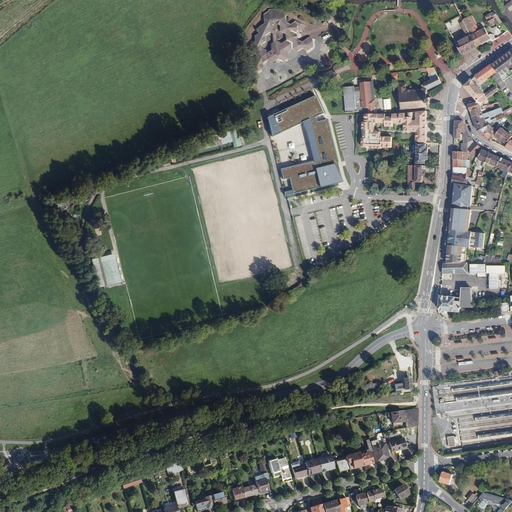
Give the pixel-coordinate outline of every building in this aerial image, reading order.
[(511,12),(509,8),(507,9),(505,11),(503,12),(511,23),(511,22),(511,12)] [(277,9),(265,10),(260,16),(261,24),(256,27),(255,32),(258,33),(252,37),(253,43),(239,51),(244,68),(254,73),(260,69),(260,62),(264,60),(270,62),(275,59),(280,61),(286,58),(285,52),(290,49),(295,51),(300,49),(305,51),(311,47),(310,38),(307,37),(300,42),(294,39),(294,34),(303,27),(297,19),(288,24),(283,22),(282,12),(277,9)] [(502,23),(496,14),(493,12),(485,16),(490,25),(495,22),(498,26),(502,23)] [(495,38),(493,35),(491,34),(489,35),(485,28),(480,31),(472,16),(462,20),(463,21),(477,47),(490,40),(491,41),(492,41),(495,39),(495,38)] [(477,47),(463,21),(459,23),(467,38),(456,43),(462,56),(477,47)] [(503,34),(507,39),(511,35),(508,30),(503,34)] [(504,81),(510,76),(511,78),(511,49),(491,63),(497,70),(504,81)] [(481,82),(497,70),(491,63),(475,75),(481,82)] [(441,83),(437,75),(434,68),(427,69),(421,69),(421,72),(427,71),(431,80),(424,83),(426,87),(426,89),(426,90),(441,83)] [(263,83),(267,92),(278,87),(274,78),(263,83)] [(484,94),(471,80),(464,87),(476,101),(484,95),(484,94)] [(375,107),(375,100),(372,100),(370,82),(360,83),(360,88),(354,88),(354,87),(343,88),(346,113),(357,112),(363,112),(363,108),(375,107)] [(396,85),(397,91),(399,111),(426,108),(426,105),(431,105),(432,98),(426,98),(424,88),(406,90),(405,85),(396,85)] [(487,98),(499,90),(496,86),(484,94),(484,95),(487,98)] [(326,119),(310,88),(272,104),(268,116),(271,133),(285,195),(341,182),(326,119)] [(482,103),(487,98),(484,95),(476,101),(475,103),(468,105),(470,111),(478,109),(481,108),(484,107),(490,105),(490,104),(483,105),(482,103)] [(473,118),(501,108),(498,103),(490,105),(484,107),(485,110),(482,110),(481,108),(478,109),(470,111),(473,118)] [(511,113),(511,107),(511,108),(503,112),(503,113),(505,115),(505,117),(511,113)] [(486,120),(485,118),(492,116),(493,117),(503,113),(503,112),(501,108),(473,118),(477,131),(478,131),(490,125),(505,117),(505,115),(503,116),(502,115),(492,120),(491,118),(486,120)] [(427,119),(427,109),(413,111),(412,119),(427,119)] [(427,142),(427,119),(412,119),(413,111),(409,111),(409,115),(405,115),(405,112),(397,112),(392,112),(392,116),(385,115),(385,112),(366,113),(366,119),(365,119),(365,122),(363,122),(363,129),(365,129),(365,133),(364,133),(364,138),(363,138),(363,146),(367,146),(367,145),(372,145),(372,147),(382,148),(382,144),(386,144),(386,146),(392,147),(392,136),(381,136),(380,132),(376,132),(376,129),(374,129),(374,122),(384,122),(384,125),(392,125),(392,122),(400,122),(400,121),(405,121),(405,130),(416,130),(416,141),(427,142)] [(463,121),(454,121),(454,138),(460,138),(460,133),(464,133),(462,143),(460,144),(460,151),(468,151),(468,148),(474,142),(472,140),(464,122),(463,121)] [(492,136),(497,130),(490,125),(478,131),(484,137),(488,139),(491,135),(492,136)] [(511,135),(511,133),(501,126),(495,134),(507,142),(511,135)] [(232,142),(233,147),(241,146),(239,137),(237,138),(235,130),(213,134),(216,145),(232,142)] [(483,147),(475,141),(468,148),(475,155),(483,147)] [(428,154),(428,149),(426,149),(426,145),(417,145),(414,145),(414,154),(417,154),(428,154)] [(490,151),(482,148),(477,158),(485,161),(490,151)] [(511,161),(490,151),(485,161),(507,171),(511,161)] [(468,152),(454,152),(453,167),(469,168),(469,160),(467,160),(467,157),(468,152)] [(428,160),(428,154),(417,154),(416,164),(425,164),(425,160),(428,160)] [(424,176),(424,173),(423,173),(423,171),(425,172),(425,173),(431,173),(431,168),(431,166),(417,165),(408,165),(408,186),(408,189),(417,189),(417,183),(422,183),(423,176),(424,176)] [(453,167),(453,183),(456,183),(470,185),(472,179),(467,178),(467,174),(469,175),(469,168),(453,167)] [(471,183),(471,186),(473,186),(478,187),(478,186),(479,185),(483,173),(479,171),(476,184),(471,183)] [(470,185),(456,183),(454,204),(456,204),(455,209),(469,210),(469,206),(471,206),(473,186),(471,186),(470,185)] [(471,210),(469,210),(455,209),(453,209),(447,264),(466,263),(468,248),(470,248),(470,247),(484,249),(486,234),(469,232),(471,210)] [(122,285),(116,258),(108,259),(115,287),(122,285)] [(115,287),(108,259),(92,263),(99,291),(115,287)] [(447,264),(444,264),(442,274),(467,274),(467,263),(466,263),(447,264)] [(478,274),(478,276),(486,277),(486,264),(470,264),(470,274),(478,274)] [(472,308),(471,286),(463,286),(460,298),(440,296),(439,309),(440,311),(443,311),(459,312),(460,308),(472,308)] [(509,301),(501,302),(503,312),(510,311),(509,301)] [(403,380),(403,385),(402,385),(395,386),(395,392),(403,391),(404,391),(411,390),(410,379),(403,380)] [(379,391),(378,383),(359,387),(361,394),(379,391)] [(418,427),(418,415),(418,411),(417,409),(402,411),(402,412),(404,422),(406,429),(418,427)] [(404,422),(402,412),(391,413),(392,424),(404,422)] [(458,444),(457,437),(454,437),(454,436),(448,437),(449,447),(455,446),(455,444),(458,444)] [(406,448),(403,439),(388,443),(391,454),(399,451),(398,450),(406,448)] [(390,459),(385,443),(383,444),(377,445),(372,447),(374,453),(376,463),(390,459)] [(359,455),(356,444),(351,445),(354,455),(345,457),(346,460),(349,469),(349,471),(363,467),(359,455)] [(372,464),(369,454),(374,453),(372,447),(367,448),(368,450),(365,451),(366,454),(359,455),(363,467),(372,464)] [(334,467),(331,457),(318,461),(321,472),(322,473),(326,472),(326,470),(334,467)] [(318,461),(318,459),(304,463),(305,465),(308,475),(308,476),(321,472),(318,461)] [(349,469),(346,460),(336,463),(339,471),(345,469),(349,469)] [(289,474),(286,462),(280,464),(280,463),(278,464),(277,461),(268,463),(273,478),(280,476),(279,472),(282,471),(283,474),(284,474),(285,475),(289,474)] [(168,475),(182,471),(180,465),(166,469),(168,475)] [(306,476),(303,465),(291,468),(295,479),(306,476)] [(290,478),(289,474),(285,475),(284,474),(283,474),(282,471),(279,472),(280,476),(282,481),(290,478)] [(450,485),(453,475),(443,472),(440,482),(450,485)] [(121,481),(123,489),(142,483),(139,476),(121,481)] [(268,492),(265,481),(261,481),(260,478),(254,479),(255,485),(258,494),(268,492)] [(258,494),(255,485),(242,489),(245,498),(258,495),(258,494)] [(408,495),(403,485),(394,490),(399,500),(408,495)] [(245,498),(242,487),(231,490),(234,501),(245,498)] [(188,507),(186,489),(183,490),(186,504),(180,506),(180,509),(182,508),(188,507)] [(386,499),(384,494),(382,495),(380,489),(377,490),(377,491),(372,493),(371,491),(366,493),(369,503),(374,501),(374,500),(383,498),(383,500),(386,499)] [(182,511),(182,508),(180,509),(180,506),(186,504),(183,490),(173,492),(177,506),(178,511),(182,511)] [(226,504),(223,493),(211,496),(214,507),(226,504)] [(470,501),(475,496),(472,493),(467,499),(470,501)] [(511,500),(484,493),(480,497),(479,498),(504,505),(501,508),(504,511),(511,502),(511,500)] [(366,503),(363,494),(355,496),(358,506),(366,503)] [(479,498),(480,497),(477,494),(475,496),(470,501),(473,505),(479,498)] [(198,511),(214,508),(211,496),(204,498),(205,499),(194,502),(197,511),(198,511)] [(345,511),(345,508),(348,507),(346,499),(339,501),(340,506),(337,507),(338,511),(345,511)] [(338,511),(337,507),(336,501),(322,505),(324,511),(338,511)]
